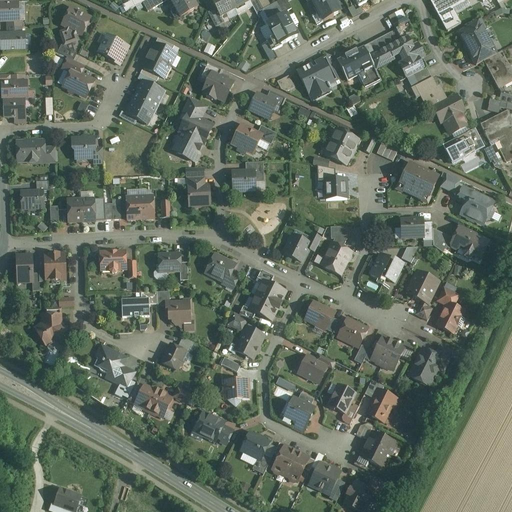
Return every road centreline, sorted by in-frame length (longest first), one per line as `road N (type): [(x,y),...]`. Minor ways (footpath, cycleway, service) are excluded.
road 1 (residential): [(306,282),(263,365),(270,426),(391,489)]
road 2 (track): [(389,511),(511,247)]
road 3 (secondary): [(225,511),(0,378)]
road 4 (residential): [(403,0),(251,80)]
road 5 (residential): [(217,239),(218,144),(251,80)]
road 6 (residential): [(75,241),(88,327),(145,348)]
road 7 (residential): [(118,81),(103,112),(85,125),(0,135)]
road 8 (residential): [(75,241),(217,239)]
road 9 (residential): [(343,302),(458,353)]
